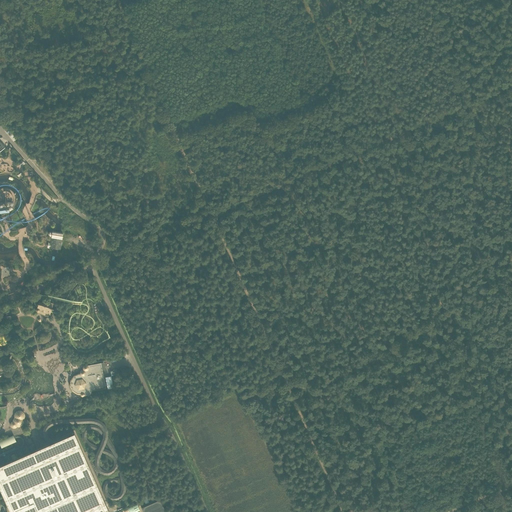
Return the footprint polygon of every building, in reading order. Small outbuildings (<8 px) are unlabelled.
[(0,212),(3,214),(7,214),(11,212),(14,210),(16,207),(17,203),(17,199),(15,196),(13,193),(9,191),(5,190),(1,191),(0,191),(0,212)] [(55,232),(52,231),(51,238),(51,239),(50,247),(50,249),(53,249),(57,250),(60,250),(61,250),(63,233),(60,232),(58,232),(55,232)] [(38,306),(37,308),(36,308),(36,309),(36,310),(36,311),(37,312),(38,312),(39,312),(39,311),(40,311),(40,310),(39,312),(40,312),(41,311),(48,313),(50,314),(51,311),(52,306),(44,304),(39,302),(38,306)] [(86,394),(85,394),(85,393),(84,393),(84,392),(83,392),(82,392),(81,392),(81,393),(80,393),(81,394),(81,395),(80,395),(81,395),(81,396),(82,396),(83,396),(84,396),(87,395),(87,396),(88,396),(89,396),(90,395),(90,394),(91,394),(91,393),(92,391),(93,390),(106,388),(103,374),(101,362),(87,365),(86,364),(85,364),(85,365),(84,365),(83,366),(83,367),(83,369),(84,370),(83,370),(82,370),(81,370),(81,371),(80,371),(80,372),(80,373),(80,374),(81,375),(82,375),(82,376),(83,376),(84,375),(85,375),(85,374),(85,375),(85,376),(86,376),(86,377),(87,377),(88,378),(89,377),(91,385),(90,385),(89,386),(88,386),(88,387),(87,388),(87,389),(88,389),(88,390),(89,391),(88,391),(87,391),(86,392),(86,393),(86,394)] [(80,373),(78,373),(74,375),(70,380),(70,386),(72,391),(77,394),(80,394),(80,395),(81,395),(81,394),(80,393),(81,393),(81,392),(82,392),(83,392),(84,392),(84,393),(85,393),(85,394),(86,394),(86,393),(86,392),(87,391),(88,391),(89,391),(88,390),(88,389),(87,389),(87,388),(88,387),(88,386),(89,386),(90,385),(91,385),(89,377),(88,378),(87,377),(86,377),(86,376),(85,376),(85,375),(85,374),(85,375),(84,375),(83,376),(82,376),(82,375),(81,375),(80,374),(80,373)] [(12,427),(12,428),(13,428),(15,427),(17,426),(19,426),(21,425),(23,424),(23,423),(24,421),(23,419),(24,418),(25,416),(25,414),(23,411),(21,411),(19,410),(17,411),(15,412),(14,414),(14,417),(13,419),(13,421),(12,421),(11,423),(10,424),(11,426),(12,427)] [(107,429),(101,420),(91,417),(52,419),(44,425),(42,431),(42,433),(44,433),(46,433),(48,428),(54,424),(93,422),(96,428),(96,427),(102,436),(95,457),(96,458),(100,458),(105,440),(112,451),(117,452),(117,451),(107,435),(107,429)] [(109,511),(74,432),(51,442),(43,446),(39,447),(36,449),(31,451),(10,460),(0,464),(0,488),(1,491),(8,506),(9,509),(10,511),(109,511)] [(8,437),(0,440),(0,443),(0,444),(1,447),(10,444),(11,444),(12,443),(16,441),(15,438),(14,435),(8,437)] [(165,511),(160,499),(141,507),(143,511),(165,511)]
